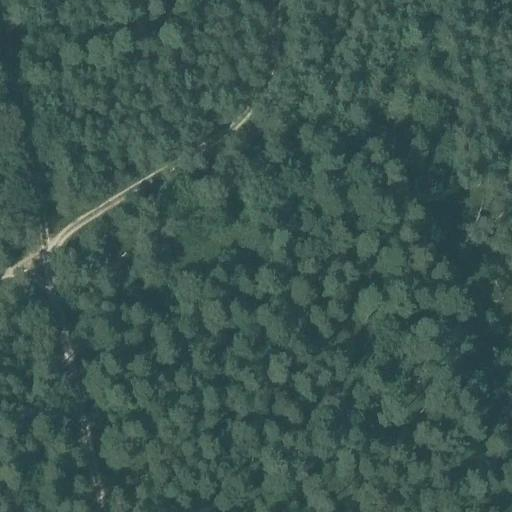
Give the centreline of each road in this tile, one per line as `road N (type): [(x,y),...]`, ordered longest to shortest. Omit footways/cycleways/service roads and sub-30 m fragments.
road 1 (track): [(274,0),(271,80),(256,115),(43,248),(0,25)]
road 2 (track): [(43,248),(94,511)]
